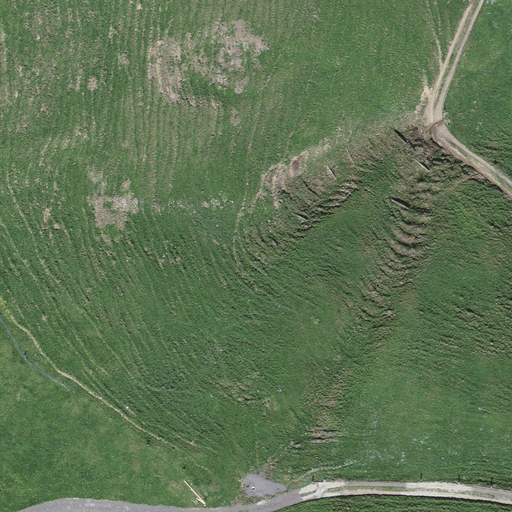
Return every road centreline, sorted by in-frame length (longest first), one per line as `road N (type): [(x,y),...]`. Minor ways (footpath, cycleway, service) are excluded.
road 1 (track): [(238,511),(398,489),(511,505)]
road 2 (track): [(511,198),(455,155),(435,121),(446,72),(479,0)]
